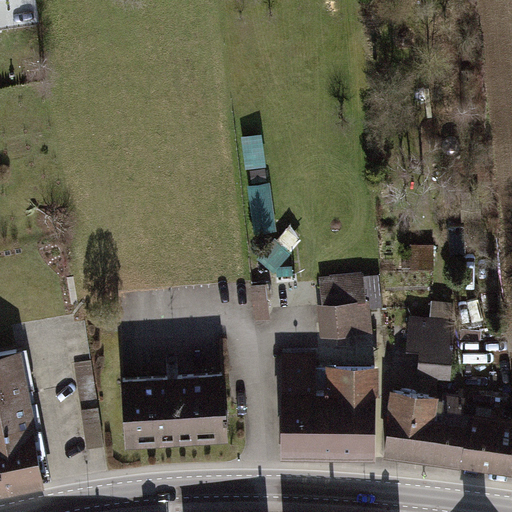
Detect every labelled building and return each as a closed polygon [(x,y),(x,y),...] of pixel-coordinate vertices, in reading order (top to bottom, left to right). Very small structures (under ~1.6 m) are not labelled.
[(325,334),(376,331),(375,305),(385,305),(383,271),(322,274),(325,334)] [(453,316),(412,312),(409,343),(422,344),(419,370),(448,373),(453,316)] [(37,430),(24,350),(0,353),(0,485),(52,477),(45,428),(37,430)] [(312,352),(277,354),(280,456),(378,453),(375,363),(313,365),(312,352)] [(220,372),(122,379),(126,447),(225,441),(220,372)] [(461,466),(467,413),(437,409),(439,394),(391,389),(383,457),(461,466)] [(511,418),(467,413),(461,466),(511,472),(511,467),(511,418)]
